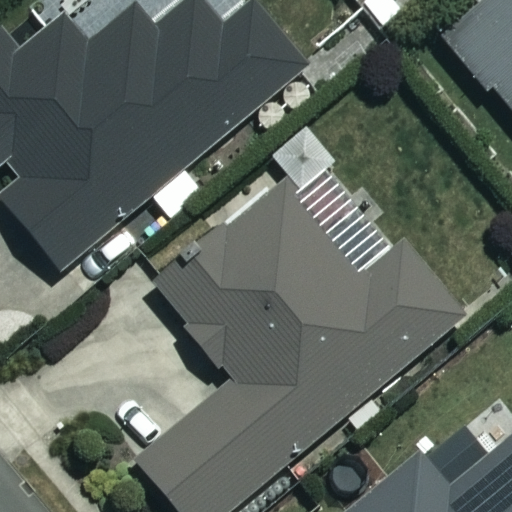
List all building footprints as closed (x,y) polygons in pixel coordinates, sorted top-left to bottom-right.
[(224,28),(200,0),(196,0),(156,34),(135,9),(88,48),(48,0),(36,0),(0,30),(0,173),(1,175),(11,166),(22,178),(0,196),(59,268),(304,66),(253,5),(224,28)] [(511,0),(491,0),(445,42),(511,116),(511,0)] [(327,177),(339,168),(310,130),(274,159),(290,179),(156,290),(235,383),(139,464),(179,511),(231,511),(463,317),(405,248),(392,259),(327,177)] [(511,249),(503,257),(511,268),(511,249)] [(511,511),(511,444),(453,494),(423,458),(357,511),(511,511)]
